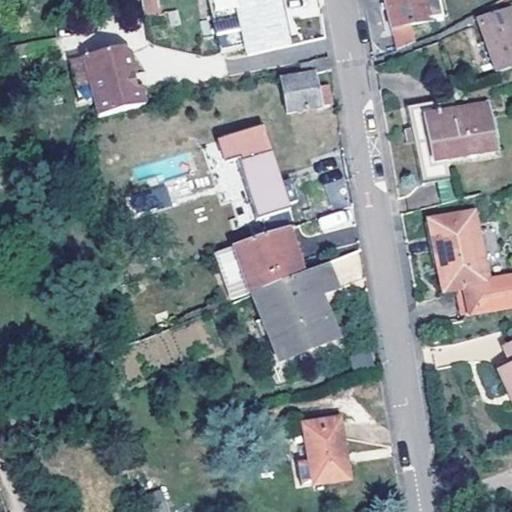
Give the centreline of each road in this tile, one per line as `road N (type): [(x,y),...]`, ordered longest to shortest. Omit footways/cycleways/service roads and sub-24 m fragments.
road 1 (residential): [(338,0),(422,511)]
road 2 (unknown): [(344,38),(146,91)]
